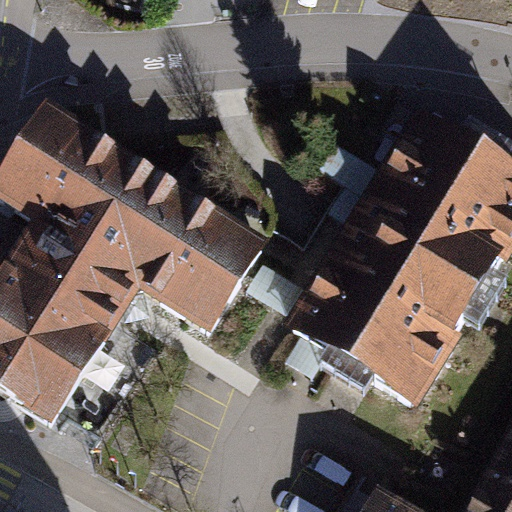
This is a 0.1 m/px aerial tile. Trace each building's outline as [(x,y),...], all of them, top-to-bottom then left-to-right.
[(261,238),(49,115),(0,199),(0,208),(37,230),(0,293),(0,390),(55,422),(132,291),(206,334),(261,238)] [(511,177),(412,118),(347,227),(478,301),(511,243),(511,177)] [(478,301),(347,227),(282,337),(417,415),(478,301)] [(511,442),(500,463),(511,469),(511,442)] [(511,511),(511,469),(500,463),(472,511),(511,511)] [(404,511),(376,496),(367,511),(404,511)]
